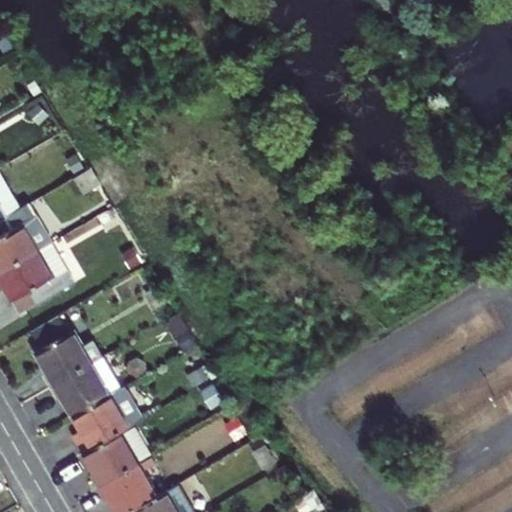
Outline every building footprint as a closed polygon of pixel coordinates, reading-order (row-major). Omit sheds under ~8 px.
[(0,220),(21,209),(0,174),(0,220)] [(0,220),(0,273),(51,244),(29,204),(21,209),(0,220)] [(51,244),(0,273),(0,277),(20,313),(72,283),(51,244)] [(58,315),(31,331),(42,349),(69,334),(58,315)] [(44,375),(51,387),(92,363),(102,358),(93,342),(82,348),(73,332),(35,353),(47,373),(44,375)] [(120,390),(102,358),(92,363),(110,395),(120,390)] [(61,397),(72,417),(110,395),(92,363),(51,387),(58,399),(61,397)] [(75,441),(83,454),(120,433),(133,425),(141,421),(123,388),(120,390),(110,395),(72,417),(83,436),(75,441)] [(120,433),(139,465),(150,458),(152,457),(133,425),(120,433)] [(90,477),(98,489),(139,465),(120,433),(83,454),(94,474),(90,477)] [(108,499),(115,511),(131,511),(157,498),(142,472),(154,464),(150,458),(139,465),(98,489),(105,501),(108,499)] [(194,511),(179,485),(157,498),(131,511),(194,511)]
